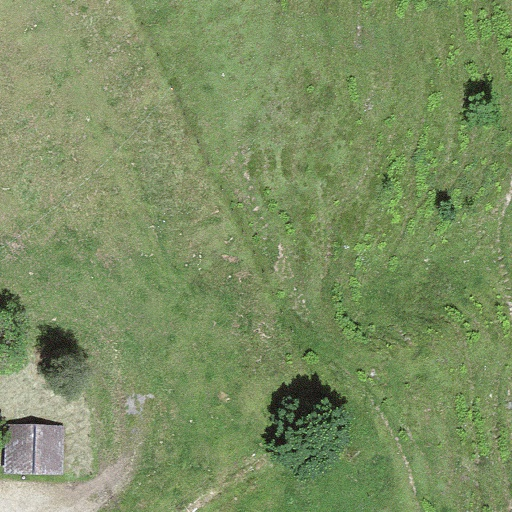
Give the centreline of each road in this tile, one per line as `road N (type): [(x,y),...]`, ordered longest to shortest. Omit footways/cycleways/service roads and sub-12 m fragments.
road 1 (track): [(31,0),(150,228),(164,341),(146,436)]
road 2 (track): [(146,436),(100,342),(0,258)]
